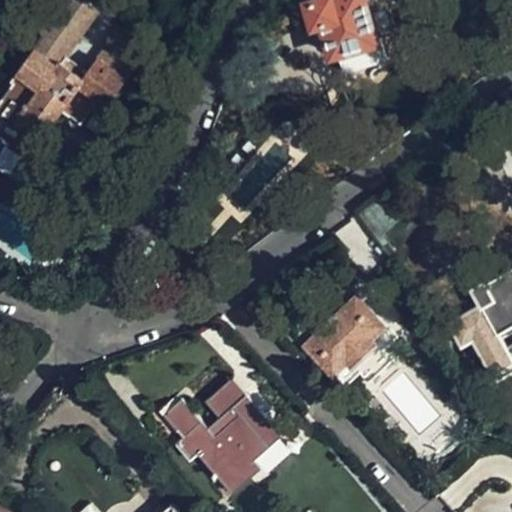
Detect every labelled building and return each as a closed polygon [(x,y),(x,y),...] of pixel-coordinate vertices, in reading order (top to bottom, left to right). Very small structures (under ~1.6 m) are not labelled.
[(22,8),(13,0),(12,0),(9,4),(9,10),(3,20),(10,25),(22,8)] [(107,104),(127,72),(100,53),(85,74),(81,81),(52,60),(60,50),(67,55),(101,5),(94,0),(60,0),(41,28),(45,31),(12,80),(31,94),(29,97),(27,96),(18,108),(21,110),(17,115),(15,118),(41,138),(62,109),(82,123),(99,100),(107,104)] [(367,0),(306,0),(313,22),(322,20),(324,27),(331,53),(340,50),(346,68),(377,59),(372,41),(379,39),(367,0)] [(322,20),(313,22),(315,29),(324,27),(322,20)] [(127,72),(145,48),(118,28),(100,53),(127,72)] [(65,59),(67,55),(60,50),(52,60),(81,81),(85,74),(65,59)] [(15,118),(17,115),(0,103),(0,132),(30,154),(41,138),(15,118)] [(37,274),(0,249),(0,263),(30,284),(37,274)] [(483,303),(449,321),(462,344),(475,338),(497,380),(511,372),(511,342),(510,344),(506,337),(511,333),(511,268),(490,280),(489,277),(474,285),(483,303)] [(146,308),(138,274),(121,299),(124,314),(146,308)] [(357,293),(303,343),(334,374),(348,361),(353,366),(378,343),(372,338),(387,324),(357,293)] [(248,462),(255,470),(291,440),(239,378),(224,392),(232,403),(207,423),(169,379),(150,394),(223,482),(248,462)] [(183,511),(175,502),(163,511),(183,511)] [(0,511),(15,511),(0,503),(0,511)]
